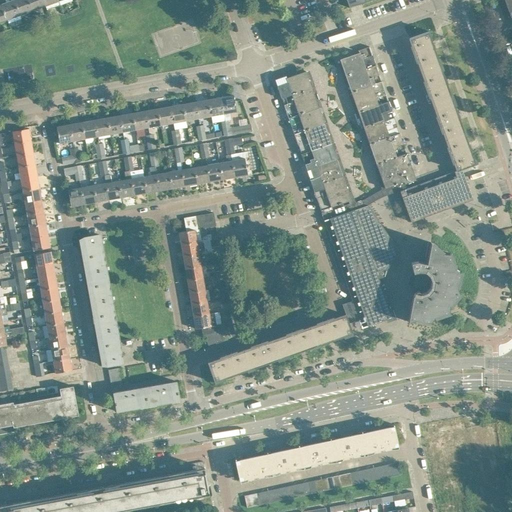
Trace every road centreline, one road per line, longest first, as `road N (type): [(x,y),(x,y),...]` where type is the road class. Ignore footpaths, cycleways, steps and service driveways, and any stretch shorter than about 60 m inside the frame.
road 1 (secondary): [(194,432),(453,384),(511,384)]
road 2 (residential): [(213,445),(406,411),(424,511)]
road 3 (unclassified): [(390,43),(401,45),(447,169),(428,175),(384,51)]
road 4 (residential): [(189,363),(337,313),(339,293),(300,188)]
road 5 (secondary): [(407,372),(194,432)]
road 6 (unclassified): [(410,247),(372,200),(306,57)]
road 7 (residential): [(0,487),(213,445)]
road 8 (residential): [(44,109),(256,70)]
road 9 (residential): [(407,372),(365,363),(199,410)]
road 10 (residential): [(103,429),(66,227)]
road 11 (secondary): [(0,467),(194,432)]
road 12 (tertiary): [(511,153),(459,0)]
road 13 (residential): [(189,363),(162,211)]
road 14 (residential): [(162,211),(300,188)]
road 15 (residential): [(300,188),(256,70)]
road 16 (residential): [(66,227),(44,109)]
